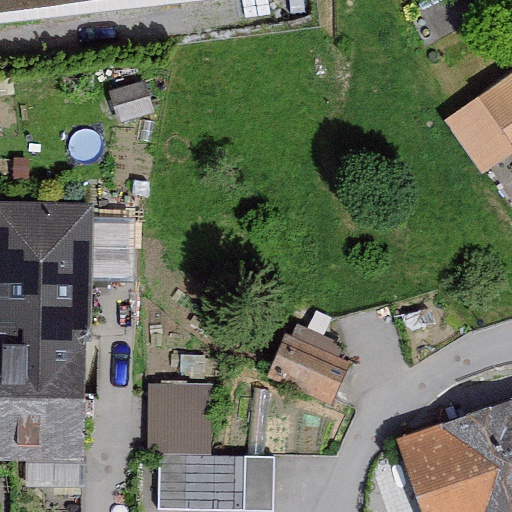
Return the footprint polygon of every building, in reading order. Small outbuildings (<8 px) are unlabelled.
[(0,0),(0,31),(276,1),(276,0),(0,0)] [(511,81),(447,128),(487,183),(511,164),(511,81)] [(81,493),(87,210),(0,208),(0,467),(27,468),(26,492),(81,493)] [(349,355),(290,334),(268,393),(327,414),(349,355)] [(206,463),(206,391),(143,391),(143,464),(153,464),(153,511),(239,511),(239,463),(206,463)] [(511,511),(511,407),(401,445),(424,511),(511,511)]
